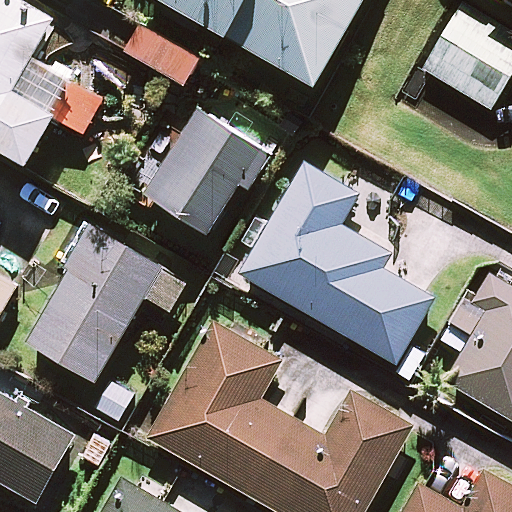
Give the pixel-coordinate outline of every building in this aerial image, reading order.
[(59,22),(18,0),(0,0),(0,149),(36,169),(62,122),(87,136),(109,98),(39,59),(59,22)] [(160,0),(322,88),(370,0),(160,0)] [(511,84),(511,34),(463,5),(424,69),(496,112),(511,84)] [(206,57),(149,24),(131,54),(188,87),(206,57)] [(276,160),(202,112),(149,195),(215,238),(248,186),(256,192),(276,160)] [(361,199),(307,168),(245,275),(402,366),(439,302),(385,271),(394,255),(345,227),(361,199)] [(195,278),(96,227),(34,347),(105,384),(149,299),(177,314),(195,278)] [(511,285),(490,273),(449,343),(470,355),(452,385),(511,419),(511,285)] [(0,326),(22,289),(0,276),(0,326)] [(285,365),(217,326),(153,440),(281,511),(370,511),(419,427),(355,392),(329,439),(264,402),(285,365)] [(144,394),(114,376),(94,409),(125,427),(144,394)] [(0,481),(44,506),(81,439),(0,393),(0,481)] [(511,511),(511,485),(491,474),(469,511),(462,511),(423,490),(410,511),(511,511)] [(178,511),(126,481),(107,511),(178,511)]
